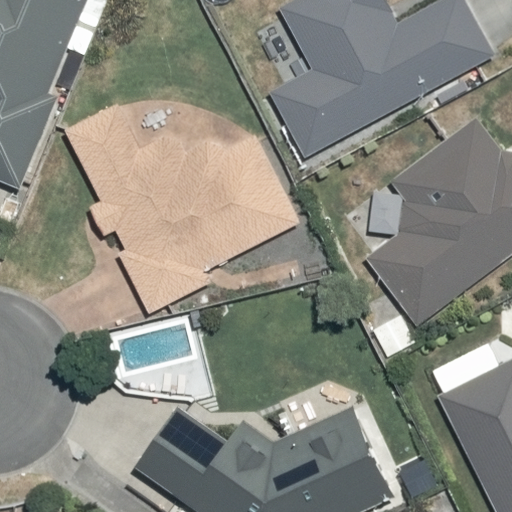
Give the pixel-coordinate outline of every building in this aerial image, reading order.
[(0,0),(0,172),(32,184),(80,54),(96,60),(117,0),(0,0)] [(282,88),(310,151),(496,59),(467,0),(442,0),(404,19),(394,0),(308,0),(292,8),(322,68),(282,88)] [(130,106),(79,131),(113,199),(102,204),(116,233),(123,229),(162,308),(226,276),(222,267),(310,224),(267,137),(233,153),(228,143),(199,157),(188,134),(152,152),(130,106)] [(429,324),(511,256),(511,148),(488,117),(405,181),(410,230),(376,258),(429,324)] [(511,511),(511,357),(438,394),(497,511),(511,511)] [(143,464),(195,505),(188,511),(355,511),(401,493),(364,408),(285,442),(248,423),(239,441),(187,406),(143,464)]
